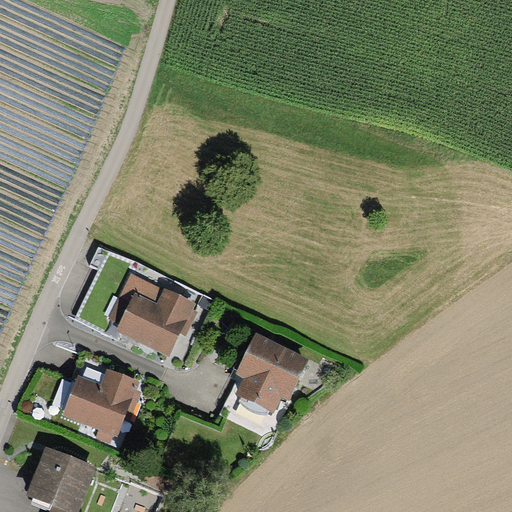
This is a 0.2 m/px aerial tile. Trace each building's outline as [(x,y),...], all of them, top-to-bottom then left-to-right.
[(119,328),(115,336),(169,360),(189,315),(159,302),(153,315),(128,304),(126,309),(116,305),(108,323),(119,328)] [(300,363),(254,343),(237,383),(245,386),(237,405),(266,418),(274,398),(284,402),(300,363)] [(78,381),(64,419),(119,440),(140,385),(108,373),(102,389),(78,381)] [(80,511),(97,472),(46,452),(26,502),(52,511),(51,511),(80,511)] [(160,511),(167,497),(129,482),(117,511),(160,511)]
